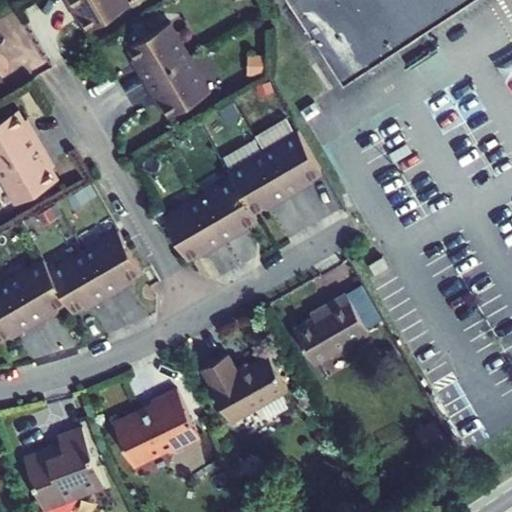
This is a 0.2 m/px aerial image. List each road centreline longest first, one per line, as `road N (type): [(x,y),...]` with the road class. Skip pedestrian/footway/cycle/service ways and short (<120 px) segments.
road 1 (unclassified): [(198,318),(60,77)]
road 2 (unclassified): [(0,389),(100,363),(198,318)]
road 3 (unclassified): [(198,318),(349,228)]
